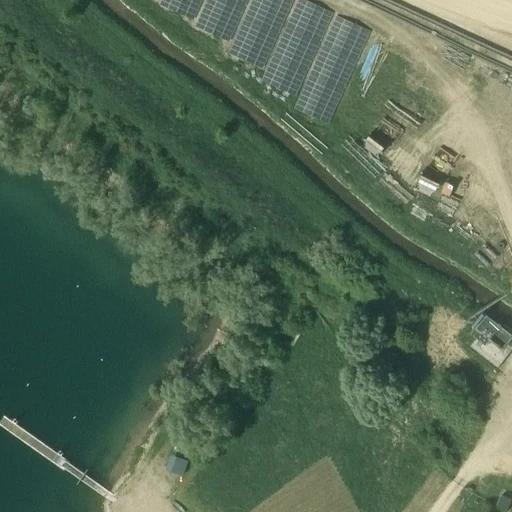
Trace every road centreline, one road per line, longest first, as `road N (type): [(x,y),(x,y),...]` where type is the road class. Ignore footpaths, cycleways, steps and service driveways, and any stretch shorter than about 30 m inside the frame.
road 1 (track): [(0,58),(265,275),(266,303),(215,396),(113,501),(122,511)]
road 2 (track): [(511,220),(432,69),(399,38),(325,0)]
